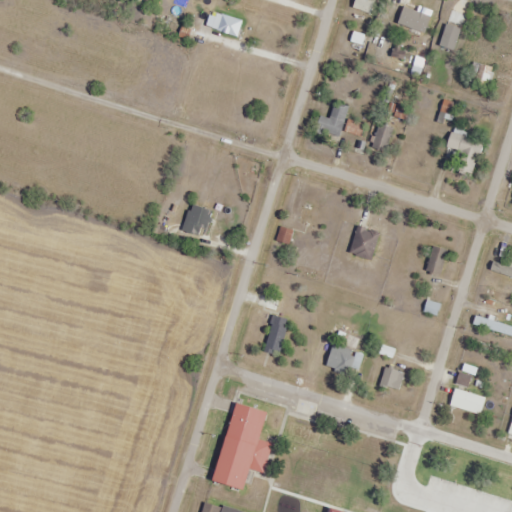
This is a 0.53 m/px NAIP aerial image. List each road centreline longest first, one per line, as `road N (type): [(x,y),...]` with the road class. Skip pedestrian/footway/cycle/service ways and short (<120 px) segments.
road 1 (residential): [(511,233),(0,72)]
road 2 (residential): [(172,511),(282,161)]
road 3 (residential): [(511,465),(215,376)]
road 4 (residential): [(399,511),(488,226)]
road 5 (residential): [(282,161),(332,0)]
